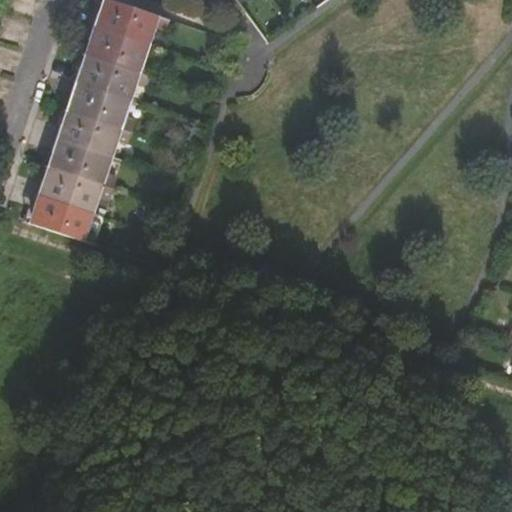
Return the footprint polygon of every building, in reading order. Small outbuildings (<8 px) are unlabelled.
[(160,28),(164,17),(112,0),(99,0),(92,25),(145,43),(150,25),(160,28)] [(138,60),(145,43),(92,25),(82,54),(146,75),(148,64),(138,60)] [(142,85),(146,75),(82,54),(73,81),(126,99),(131,82),(142,85)] [(120,114),(126,99),(73,81),(64,109),(127,130),(131,118),(120,114)] [(123,142),(127,130),(64,109),(54,138),(107,155),(112,139),(123,142)] [(102,170),(107,155),(54,138),(45,165),(109,186),(113,174),(102,170)] [(106,196),(109,186),(45,165),(36,192),(89,209),(94,193),(106,196)] [(84,227),(89,209),(36,192),(26,220),(91,242),(95,231),(84,227)]
